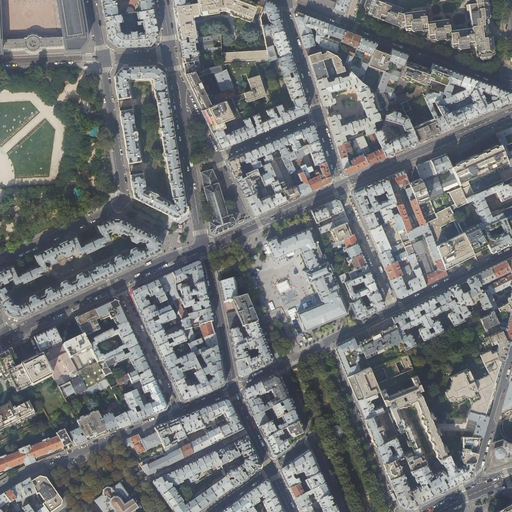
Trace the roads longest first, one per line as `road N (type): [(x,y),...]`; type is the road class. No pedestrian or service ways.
road 1 (secondary): [(511,111),(341,186)]
road 2 (residential): [(395,511),(325,343)]
road 3 (residential): [(511,84),(346,24)]
road 4 (residential): [(174,74),(202,246)]
road 5 (secondary): [(341,186),(202,246)]
road 6 (tertiary): [(232,389),(202,246)]
road 7 (residential): [(511,350),(477,472),(482,490)]
road 8 (residential): [(117,281),(177,412)]
road 9 (residential): [(123,196),(102,57)]
road 10 (residential): [(123,196),(0,261)]
road 11 (residential): [(251,429),(130,487)]
road 12 (residential): [(341,186),(395,308)]
road 13 (residential): [(511,251),(395,308)]
road 14 (secondary): [(117,281),(7,335)]
road 15 (residential): [(281,0),(316,115)]
